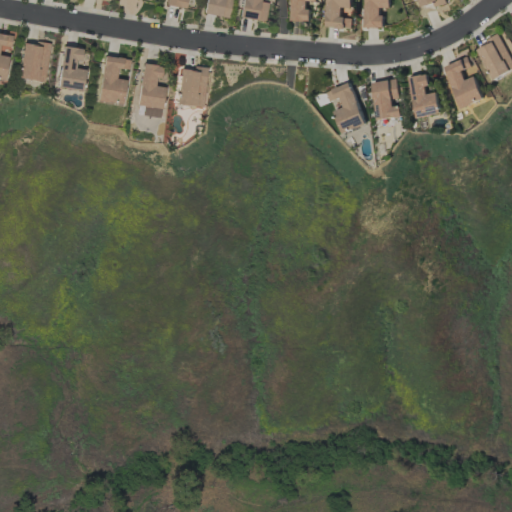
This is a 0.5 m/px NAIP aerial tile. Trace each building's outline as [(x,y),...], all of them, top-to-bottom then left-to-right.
[(167,0),(166,6),(183,9),(184,0),(167,0)] [(205,0),(203,14),(228,18),(231,0),(205,0)] [(264,22),(267,3),(259,2),(259,0),(241,0),(238,18),(264,22)] [(292,0),(292,21),(309,22),(310,2),(318,2),(318,0),(292,0)] [(353,9),(353,0),(327,0),(326,28),(352,29),(353,18),(342,18),(342,8),(353,9)] [(392,8),(392,0),(366,0),(366,28),(383,28),(384,8),(392,8)] [(419,0),(422,7),(433,3),(435,8),(448,3),(447,0),(419,0)] [(0,80),(4,82),(11,36),(0,34),(0,80)] [(511,71),(511,55),(500,35),(479,47),(497,80),(511,71)] [(48,45),(22,42),(18,79),(44,82),(48,45)] [(84,70),(77,69),(80,49),(62,46),(56,88),(81,91),(84,70)] [(125,80),(115,79),(117,69),(128,71),(129,60),(104,56),(96,102),(121,106),(125,80)] [(478,76),(468,80),(464,71),(474,67),(469,57),(446,67),(464,109),(488,99),(478,76)] [(159,118),(164,88),(155,87),(156,79),(159,80),(161,66),(142,64),(135,115),(159,118)] [(205,68),(192,67),(192,70),(180,69),(178,105),(203,107),(205,68)] [(440,92),(432,94),(428,74),(410,77),(418,118),(444,113),(440,92)] [(403,105),(395,106),(394,100),(401,99),(398,79),(373,83),(379,120),(404,117),(403,105)] [(368,124),(351,82),(327,92),(331,102),(341,98),(345,107),(336,111),(345,134),(368,124)]
